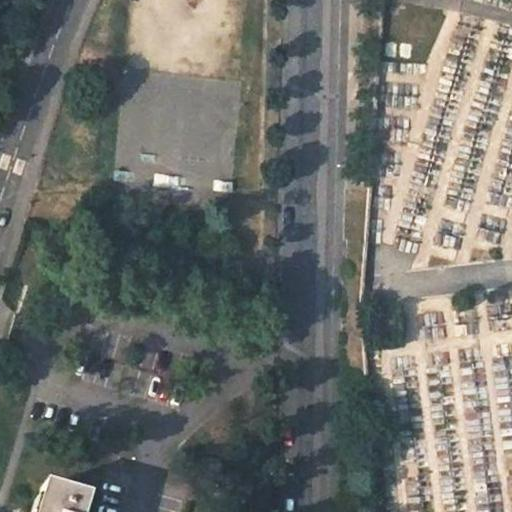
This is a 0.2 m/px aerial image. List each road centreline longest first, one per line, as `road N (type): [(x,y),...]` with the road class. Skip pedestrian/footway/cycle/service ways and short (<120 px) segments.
road 1 (unclassified): [(313,0),(313,511)]
road 2 (tertiary): [(73,0),(0,204)]
